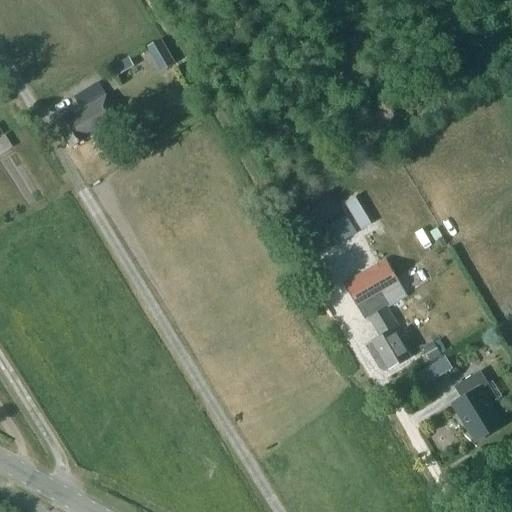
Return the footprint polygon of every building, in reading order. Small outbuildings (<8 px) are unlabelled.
[(128,57),(112,67),(117,76),(134,67),(128,57)] [(53,123),(69,148),(118,119),(105,96),(98,100),(90,88),(72,99),(78,109),(53,123)] [(0,138),(0,154),(11,148),(4,136),(0,138)] [(319,227),(329,246),(351,234),(341,215),(319,227)] [(365,347),(377,370),(380,372),(384,372),(409,358),(393,331),(399,328),(388,309),(407,298),(385,260),(343,284),(365,322),(366,321),(369,326),(365,328),(368,334),(373,331),(378,339),(365,347)] [(433,342),(422,348),(431,362),(441,356),(433,342)] [(418,374),(425,386),(452,369),(445,358),(418,374)] [(451,405),(474,444),(501,428),(479,390),(487,386),(479,372),(452,388),(459,400),(451,405)]
